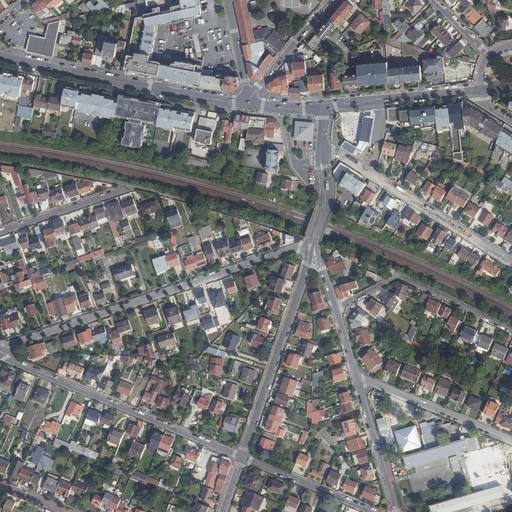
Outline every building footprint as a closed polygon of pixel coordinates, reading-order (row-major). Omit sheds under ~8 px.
[(43,10),(48,6),(45,1),(43,0),(41,0),(38,0),(31,7),(37,15),(39,17),(46,12),(43,10)] [(137,0),(138,2),(136,13),(136,15),(135,18),(145,16),(145,14),(155,12),(154,8),(182,2),(192,0),(137,0)] [(192,0),(186,1),(189,18),(202,16),(198,0),(192,0)] [(321,0),(323,1),(324,0),(234,0),(243,41),(251,79),(256,80),(275,58),(270,54),(263,63),(259,61),(261,57),(260,56),(254,65),(252,65),(249,45),(263,42),(264,43),(278,54),(286,45),(278,39),(281,36),(274,30),(272,34),(266,29),(255,31),(256,35),(254,35),(245,0),(321,0)] [(374,8),(383,8),(382,2),(382,0),(372,0),(373,4),(374,4),(374,8)] [(422,5),(417,0),(407,0),(405,3),(415,13),(422,5)] [(488,0),(488,1),(486,1),(487,4),(490,13),(495,14),(496,6),(493,5),(493,0),(488,0)] [(127,62),(125,70),(134,71),(134,74),(152,77),(152,75),(163,77),(170,78),(170,81),(200,86),(203,69),(203,66),(177,61),(176,63),(173,63),(172,66),(166,65),(159,64),(159,62),(151,61),(158,25),(189,18),(186,1),(182,2),(154,8),(155,12),(145,14),(145,16),(135,18),(127,62)] [(346,1),(330,20),(337,26),(354,8),(346,1)] [(473,8),(466,1),(463,4),(464,6),(461,10),(466,14),(473,8)] [(79,6),(86,14),(93,13),(86,4),(84,2),(79,6)] [(90,2),(86,4),(93,13),(98,11),(90,2)] [(132,12),(136,13),(138,2),(126,5),(125,7),(132,9),(132,12)] [(388,2),(382,2),(383,8),(383,12),(384,23),(391,23),(388,2)] [(116,7),(113,8),(112,12),(124,14),(125,7),(126,5),(116,7)] [(108,16),(111,16),(112,12),(113,8),(110,9),(98,11),(93,13),(92,17),(94,18),(95,15),(105,12),(105,13),(109,12),(108,16)] [(481,16),(474,8),(466,15),(477,26),(482,20),(485,18),(482,15),(481,16)] [(351,25),(343,34),(350,40),(358,31),(361,34),(371,22),(362,14),(357,19),(356,18),(354,21),(355,22),(351,26),(351,25)] [(509,18),(499,16),(498,21),(500,22),(499,28),(505,29),(505,26),(507,26),(509,18)] [(375,17),(374,18),(373,19),(377,23),(379,24),(381,25),(383,23),(381,21),(375,17)] [(40,54),(40,53),(43,54),(43,55),(53,57),(58,31),(61,20),(49,23),(46,38),(43,37),(35,35),(30,34),(29,39),(30,39),(27,50),(40,54)] [(330,20),(328,22),(336,28),(337,26),(330,20)] [(400,31),(393,38),(398,40),(411,27),(405,22),(403,24),(399,20),(395,25),(400,31)] [(491,29),(482,20),(477,26),(476,27),(485,36),(491,29)] [(326,40),(336,28),(328,22),(318,34),(326,40)] [(420,22),(415,27),(418,31),(423,26),(420,22)] [(431,31),(447,47),(454,40),(451,38),(449,35),(450,34),(444,28),(443,29),(441,27),(438,24),(431,31)] [(415,27),(412,25),(411,27),(398,40),(401,42),(409,34),(416,41),(422,35),(418,31),(415,27)] [(60,44),(71,46),(74,31),(69,31),(68,34),(64,33),(64,34),(63,34),(63,35),(62,35),(60,44)] [(97,56),(95,66),(100,67),(103,55),(106,41),(107,36),(101,35),(98,46),(99,46),(98,52),(97,56)] [(317,36),(309,45),(315,50),(323,41),(317,36)] [(400,50),(403,49),(403,42),(401,42),(398,40),(393,38),(386,36),(387,45),(390,45),(390,46),(393,46),(393,47),(396,47),(396,49),(400,48),(400,50)] [(126,42),(119,40),(118,44),(116,51),(124,53),(126,42)] [(103,55),(115,57),(116,51),(118,44),(106,41),(103,55)] [(265,51),(264,43),(263,42),(249,45),(252,65),(254,65),(260,56),(261,57),(265,51)] [(415,47),(403,42),(403,49),(404,56),(413,56),(414,58),(420,58),(419,48),(415,47)] [(446,49),(449,52),(455,46),(452,43),(446,49)] [(463,48),(458,43),(455,46),(449,52),(454,57),(463,48)] [(91,45),(86,44),(82,63),(92,65),(94,55),(92,55),(89,54),(91,45)] [(294,77),(308,75),(307,68),(306,61),(305,55),(300,56),(299,58),(300,63),(292,64),(294,74),(294,77)] [(320,63),(323,59),(320,57),(317,55),(314,58),(320,63)] [(444,57),(438,56),(437,58),(424,59),(425,72),(438,71),(445,70),(444,57)] [(466,71),(468,63),(463,62),(458,61),(457,70),(466,71)] [(388,62),(359,65),(359,74),(360,83),(365,83),(365,85),(371,84),(373,82),(377,82),(379,84),(390,83),(390,82),(389,69),(388,62)] [(405,68),(406,81),(412,81),(413,81),(413,83),(416,83),(416,81),(417,80),(422,80),(421,66),(405,67),(405,68)] [(389,69),(390,82),(395,81),(395,83),(395,85),(402,85),(402,82),(406,82),(406,81),(405,68),(389,69)] [(213,74),(214,70),(203,69),(200,86),(224,90),(225,79),(225,75),(225,74),(221,74),(221,75),(221,74),(220,74),(219,74),(218,74),(217,74),(213,74)] [(340,88),(339,73),(331,73),(332,89),(340,88)] [(4,92),(6,92),(9,78),(5,78),(5,76),(4,76),(0,74),(0,94),(1,95),(3,94),(4,92)] [(345,87),(360,85),(360,83),(359,74),(344,76),(345,87)] [(272,82),(268,84),(268,85),(269,91),(273,92),(276,91),(279,93),(281,93),(282,96),(291,97),(290,89),(289,86),(288,81),(287,75),(278,77),(279,78),(276,79),(274,82),(272,82)] [(310,91),(326,89),(324,75),(308,76),(309,80),(310,90),(310,91)] [(227,79),(225,79),(224,90),(235,91),(240,86),(238,77),(228,76),(227,79)] [(18,95),(21,95),(23,81),(20,80),(20,79),(19,78),(15,78),(12,77),(12,79),(9,78),(6,92),(8,92),(8,94),(8,96),(16,98),(17,98),(17,97),(18,96),(18,95)] [(24,79),(23,81),(21,95),(20,96),(26,97),(27,90),(32,91),(34,81),(30,80),(30,82),(28,82),(28,80),(24,79)] [(301,91),(310,90),(309,80),(295,82),(296,89),(291,89),(290,89),(291,97),(301,97),(301,91)] [(83,113),(89,114),(95,89),(81,86),(80,92),(76,109),(80,110),(83,111),(83,113)] [(70,109),(76,110),(76,109),(80,92),(66,89),(63,99),(62,107),(67,108),(67,107),(71,108),(70,109)] [(99,94),(99,90),(95,89),(89,114),(103,117),(108,92),(103,91),(102,95),(103,95),(103,97),(97,96),(97,94),(99,94)] [(111,117),(116,118),(120,95),(108,92),(103,117),(107,118),(108,116),(111,117)] [(41,96),(36,95),(34,107),(47,110),(47,109),(49,100),(40,98),(41,96)] [(158,125),(162,104),(120,95),(116,118),(126,119),(120,145),(141,148),(146,123),(158,125)] [(62,107),(63,99),(50,97),(49,100),(47,109),(61,112),(62,107)] [(505,124),(482,109),(469,101),(463,102),(463,103),(463,106),(468,106),(470,105),(482,112),(504,126),(505,124)] [(453,112),(464,111),(463,106),(463,103),(452,104),(453,112)] [(171,129),(174,130),(175,128),(177,113),(173,112),(171,112),(172,106),(162,104),(158,125),(155,139),(168,142),(171,129)] [(17,115),(31,118),(33,108),(19,105),(17,115)] [(504,126),(482,112),(470,105),(468,106),(463,106),(464,111),(465,124),(469,124),(469,126),(471,125),(481,132),(498,142),(504,126)] [(411,110),(400,111),(401,123),(405,122),(411,122),(412,125),(412,126),(415,126),(421,125),(421,128),(424,127),(433,127),(437,126),(436,109),(436,107),(431,107),(425,108),(421,108),(415,109),(416,111),(411,112),(411,109),(410,109),(411,110)] [(449,108),(436,109),(437,126),(439,146),(439,150),(445,150),(446,158),(454,160),(449,108)] [(175,128),(192,130),(195,112),(183,110),(183,111),(178,110),(178,111),(177,113),(175,128)] [(240,131),(245,132),(245,129),(249,130),(251,117),(236,115),(234,125),(233,133),(235,133),(235,132),(236,132),(237,128),(240,129),(240,131)] [(373,118),(363,116),(359,140),(369,142),(373,118)] [(200,117),(195,142),(211,145),(216,120),(200,117)] [(276,127),(282,127),(281,125),(279,123),(273,119),(251,117),(249,130),(247,139),(254,139),(254,143),(264,144),(265,135),(270,136),(270,138),(274,138),(276,127)] [(229,121),(224,120),(222,131),(228,132),(226,142),(231,143),(233,133),(234,125),(229,124),(229,121)] [(316,125),(297,123),(296,142),(314,144),(316,125)] [(511,154),(511,141),(509,139),(511,134),(511,128),(505,124),(504,126),(498,142),(497,144),(501,146),(500,148),(502,150),(505,152),(508,154),(510,155),(511,154)] [(413,147),(420,149),(424,142),(416,140),(413,147)] [(346,141),(342,149),(355,155),(359,147),(346,141)] [(389,154),(395,156),(398,146),(386,142),(383,151),(389,153),(389,154)] [(268,144),(268,150),(269,151),(280,152),(285,152),(284,145),(268,144)] [(409,160),(413,147),(408,145),(407,148),(400,146),(397,156),(409,160)] [(434,155),(426,167),(431,170),(440,156),(439,150),(434,151),(434,155)] [(269,151),(267,171),(278,173),(279,163),(279,160),(280,160),(280,152),(269,151)] [(455,153),(455,161),(464,160),(463,153),(455,153)] [(190,156),(189,163),(190,163),(209,169),(211,162),(190,156)] [(341,185),(353,192),(363,176),(342,163),(335,172),(336,177),(337,179),(340,178),(343,181),(341,185)] [(27,198),(23,186),(19,175),(18,172),(16,167),(3,166),(2,169),(2,172),(13,174),(17,187),(19,186),(22,195),(18,196),(20,201),(27,198)] [(421,178),(411,172),(407,179),(416,185),(421,178)] [(269,175),(259,173),(258,182),(268,184),(269,175)] [(362,181),(364,177),(363,176),(353,192),(360,196),(367,184),(362,181)] [(417,184),(421,186),(426,179),(422,176),(417,184)] [(507,181),(503,178),(501,181),(511,188),(511,185),(506,182),(507,181)] [(291,191),(293,181),(282,179),(281,188),(291,191)] [(496,184),(511,194),(511,188),(501,181),(499,180),(496,184)] [(79,181),(76,182),(77,184),(80,194),(91,190),(89,183),(86,182),(80,184),(79,181)] [(423,190),(432,196),(437,187),(428,182),(423,190)] [(29,205),(39,201),(36,192),(30,194),(29,190),(30,190),(28,184),(23,186),(27,198),(29,205)] [(70,197),(80,194),(77,184),(67,188),(68,190),(66,191),(67,194),(69,194),(70,197)] [(446,192),(437,186),(437,187),(432,196),(440,201),(446,192)] [(40,202),(52,197),(50,192),(48,187),(36,192),(39,201),(40,202)] [(461,193),(453,187),(447,197),(450,199),(451,198),(453,199),(452,201),(449,205),(452,207),(461,193)] [(59,200),(66,198),(62,189),(59,190),(58,189),(50,192),(52,197),(54,203),(59,201),(59,200)] [(369,204),(375,195),(368,191),(362,200),(369,204)] [(460,206),(464,208),(471,197),(462,192),(461,193),(452,207),(456,209),(459,204),(460,203),(461,204),(460,206)] [(6,196),(0,198),(0,210),(2,216),(3,219),(9,217),(5,208),(10,206),(6,196)] [(392,210),(396,204),(397,202),(388,197),(383,204),(388,207),(392,210)] [(134,199),(123,204),(127,216),(139,212),(134,199)] [(158,200),(141,206),(144,216),(162,210),(158,200)] [(109,206),(104,208),(107,216),(108,219),(115,240),(120,239),(114,221),(124,217),(119,203),(110,207),(109,206)] [(465,212),(475,218),(479,212),(481,209),(471,203),(468,207),(465,212)] [(361,218),(374,225),(381,213),(368,206),(361,218)] [(97,220),(107,216),(104,208),(104,207),(94,210),(95,215),(91,217),(92,219),(95,226),(99,225),(98,223),(97,220)] [(181,219),(178,208),(174,209),(174,210),(166,213),(169,223),(181,219)] [(405,218),(418,226),(421,221),(419,220),(420,217),(410,210),(405,218)] [(482,214),(478,220),(489,226),(494,217),(484,211),(482,214)] [(84,233),(96,229),(95,226),(92,219),(80,222),(84,233)] [(63,221),(53,225),(54,228),(58,240),(68,236),(63,221)] [(508,229),(499,223),(493,231),(503,237),(508,229)] [(78,224),(69,227),(72,235),(81,232),(78,224)] [(428,240),(433,231),(423,225),(417,234),(428,240)] [(55,243),(59,242),(58,240),(54,228),(44,232),(50,248),(56,246),(55,243)] [(210,229),(204,231),(207,238),(213,236),(210,229)] [(440,229),(430,245),(434,247),(435,246),(438,248),(441,243),(442,243),(447,234),(440,229)] [(269,235),(255,240),(258,249),(272,244),(269,235)] [(23,249),(31,247),(30,244),(28,240),(28,237),(22,239),(24,242),(21,243),(23,249)] [(33,238),(28,240),(30,244),(31,247),(31,248),(32,251),(38,249),(38,250),(43,248),(39,237),(33,239),(33,238)] [(226,251),(232,249),(230,244),(227,237),(216,241),(220,254),(226,252),(226,251)] [(19,248),(16,238),(3,242),(6,252),(19,248)] [(78,238),(73,240),(75,245),(77,251),(82,249),(78,238)] [(163,248),(160,238),(154,240),(156,249),(163,248)] [(251,238),(242,241),(245,250),(245,251),(254,248),(251,238)] [(233,254),(245,250),(242,241),(230,244),(232,249),(233,254)] [(212,244),(204,246),(210,265),(216,262),(214,256),(216,255),(212,244)] [(463,249),(459,246),(455,253),(458,256),(467,261),(468,260),(476,265),(481,258),(475,255),(475,256),(472,254),(471,255),(468,253),(468,252),(463,248),(463,249)] [(343,260),(345,256),(336,252),(334,256),(330,257),(331,262),(328,263),(331,273),(346,268),(343,260)] [(176,254),(166,257),(170,268),(180,264),(176,254)] [(204,254),(194,257),(195,259),(198,268),(208,265),(204,254)] [(166,256),(153,261),(158,273),(170,269),(170,268),(166,257),(166,256)] [(189,271),(198,268),(195,259),(194,257),(194,256),(187,258),(189,261),(186,262),(189,271)] [(69,271),(78,268),(77,264),(80,263),(78,258),(66,263),(69,271)] [(498,267),(486,259),(478,271),(483,274),(485,269),(497,276),(501,270),(497,268),(498,267)] [(8,285),(9,287),(14,285),(16,285),(19,284),(26,282),(30,280),(29,276),(27,271),(23,260),(19,261),(21,268),(23,267),(25,272),(11,276),(13,282),(15,281),(16,283),(14,284),(8,285)] [(134,264),(113,271),(117,281),(118,281),(119,283),(139,277),(134,264)] [(287,264),(282,277),(291,280),(295,267),(287,264)] [(108,280),(112,278),(108,266),(104,267),(108,280)] [(33,269),(27,271),(29,276),(30,280),(41,276),(39,272),(35,273),(33,269)] [(377,279),(379,275),(369,271),(367,275),(377,279)] [(40,291),(48,288),(45,278),(44,275),(41,276),(30,280),(31,281),(33,286),(33,289),(39,287),(40,291)] [(256,275),(245,278),(249,289),(259,285),(256,275)] [(285,281),(274,277),(270,290),(281,293),(284,286),(285,281)] [(26,282),(19,284),(16,285),(14,285),(16,290),(20,289),(19,288),(22,288),(28,286),(28,288),(33,286),(31,281),(26,282)] [(240,291),(237,281),(227,284),(230,295),(240,291)] [(358,287),(356,282),(337,288),(337,289),(337,290),(341,300),(346,298),(345,296),(348,295),(347,291),(358,287)] [(110,283),(102,286),(105,294),(105,295),(113,291),(110,283)] [(400,289),(397,296),(398,296),(407,300),(412,289),(398,283),(396,287),(400,289)] [(218,288),(203,293),(206,300),(221,295),(219,290),(218,288)] [(314,312),(325,309),(323,303),(324,303),(320,291),(310,295),(314,306),(313,307),(314,312)] [(420,300),(428,303),(431,296),(424,293),(420,300)] [(105,296),(105,295),(105,294),(100,296),(99,294),(95,296),(98,305),(107,302),(105,296)] [(396,299),(398,296),(397,296),(394,294),(392,297),(387,294),(382,301),(388,305),(387,308),(393,312),(400,302),(396,299)] [(89,296),(81,299),(84,308),(92,305),(89,296)] [(282,301),(270,297),(268,302),(270,303),(268,311),(267,312),(276,315),(279,307),(281,307),(282,301)] [(64,304),(66,304),(64,298),(61,299),(62,302),(58,304),(58,307),(57,307),(60,317),(64,316),(65,317),(68,316),(67,315),(68,315),(64,304)] [(378,313),(384,305),(373,299),(368,307),(372,310),(378,313)] [(437,303),(432,300),(430,304),(440,309),(441,305),(437,303)] [(74,302),(66,304),(69,313),(77,310),(74,302)] [(37,314),(34,305),(25,308),(26,309),(25,309),(26,313),(27,312),(29,317),(37,314)] [(187,324),(201,319),(196,305),(191,307),(191,310),(183,313),(187,324)] [(440,315),(449,318),(452,310),(443,306),(440,315)] [(370,315),(359,307),(350,319),(353,328),(362,325),(361,321),(364,316),(367,319),(370,315)] [(17,308),(8,311),(9,313),(11,318),(14,328),(23,325),(17,308)] [(177,308),(166,312),(171,326),(182,322),(177,308)] [(156,310),(144,314),(148,327),(161,322),(156,310)] [(10,318),(11,318),(9,313),(0,315),(0,321),(1,321),(5,330),(14,327),(10,318)] [(328,317),(318,320),(322,332),(331,329),(328,317)] [(455,332),(460,321),(452,317),(448,325),(452,327),(450,330),(455,332)] [(267,332),(271,321),(262,318),(258,329),(267,332)] [(121,337),(133,333),(129,321),(117,325),(119,331),(121,337)] [(455,332),(459,333),(462,325),(463,322),(460,321),(455,332)] [(310,326),(301,322),(297,335),(306,338),(310,326)] [(411,345),(418,328),(413,325),(408,337),(401,332),(399,336),(411,345)] [(469,328),(462,325),(459,333),(458,335),(471,341),(476,330),(469,327),(469,328)] [(95,342),(108,337),(107,335),(105,327),(101,329),(99,330),(99,329),(92,332),(95,341),(95,342)] [(260,338),(261,334),(248,329),(247,332),(255,335),(252,346),(261,349),(265,340),(260,338)] [(368,329),(356,333),(358,340),(359,340),(362,347),(372,344),(368,329)] [(88,333),(78,336),(80,344),(82,343),(82,345),(87,343),(95,341),(92,332),(91,330),(87,331),(88,333)] [(121,337),(119,331),(115,333),(115,334),(113,335),(112,333),(107,335),(108,337),(109,341),(112,340),(113,343),(114,346),(123,343),(121,337)] [(175,332),(158,338),(161,349),(178,343),(175,332)] [(238,337),(228,334),(227,338),(228,338),(227,343),(226,342),(224,348),(234,351),(235,347),(234,347),(234,345),(236,345),(238,337)] [(479,345),(489,350),(494,340),(483,335),(479,345)] [(74,336),(64,339),(67,348),(78,345),(74,336)] [(502,351),(507,353),(511,344),(499,338),(495,348),(502,351)] [(299,346),(296,354),(301,356),(305,357),(310,344),(300,340),(297,346),(299,346)] [(54,342),(47,344),(51,355),(58,353),(54,342)] [(44,343),(28,348),(32,360),(44,356),(43,352),(47,351),(44,343)] [(147,353),(149,357),(157,358),(155,354),(152,345),(145,347),(147,353)] [(368,351),(367,350),(361,355),(364,358),(363,358),(373,370),(374,369),(377,372),(382,367),(381,365),(384,362),(382,359),(383,358),(375,350),(374,351),(371,348),(368,351)] [(297,368),(301,356),(296,354),(291,353),(287,365),(297,368)] [(341,362),(339,353),(329,356),(331,365),(341,362)] [(112,370),(116,357),(111,356),(107,369),(112,370)] [(151,365),(155,367),(159,358),(157,358),(149,357),(146,357),(144,362),(148,364),(147,366),(150,368),(151,365)] [(197,359),(190,359),(187,367),(200,371),(197,359)] [(222,360),(212,359),(211,371),(218,372),(221,372),(222,360)] [(395,362),(389,359),(385,370),(389,372),(393,373),(393,375),(396,377),(402,364),(395,362)] [(67,374),(81,379),(84,369),(74,364),(74,366),(66,363),(63,370),(68,372),(67,374)] [(91,367),(86,378),(92,381),(93,379),(101,382),(104,376),(106,370),(101,369),(100,371),(91,367)] [(342,368),(333,371),(337,383),(345,380),(342,368)] [(16,375),(4,369),(2,373),(7,375),(4,383),(11,386),(16,375)] [(255,372),(246,369),(241,381),(251,385),(255,372)] [(413,383),(417,384),(421,374),(409,369),(405,378),(414,382),(413,383)] [(164,379),(152,375),(150,381),(157,383),(154,389),(152,394),(147,392),(144,398),(149,401),(149,402),(153,403),(158,391),(160,385),(161,385),(163,382),(164,379)] [(111,378),(104,376),(101,382),(99,387),(109,391),(111,386),(113,387),(115,382),(110,380),(111,378)] [(429,390),(433,391),(437,381),(425,376),(421,385),(428,388),(430,389),(429,390)] [(299,382),(286,378),(280,392),(293,397),(299,382)] [(446,397),(452,383),(442,378),(436,392),(446,397)] [(126,394),(130,396),(134,387),(122,382),(119,390),(127,393),(126,394)] [(161,385),(159,392),(163,394),(167,384),(163,382),(161,385)] [(31,386),(22,383),(15,397),(25,401),(31,386)] [(239,387),(228,383),(224,396),(232,400),(236,390),(237,391),(239,387)] [(177,391),(172,402),(185,407),(191,392),(183,389),(179,387),(178,389),(177,391)] [(51,393),(40,388),(35,399),(47,404),(51,393)] [(467,393),(456,389),(452,398),(463,403),(467,393)] [(207,409),(212,396),(208,395),(205,402),(201,400),(203,393),(202,392),(196,390),(190,404),(197,407),(198,405),(207,409)] [(340,395),(343,404),(351,402),(348,393),(340,395)] [(290,398),(279,394),(276,403),(288,407),(290,398)] [(157,405),(166,409),(167,405),(169,405),(170,402),(169,402),(169,401),(161,397),(157,405)] [(483,401),(472,397),(468,406),(479,410),(483,401)] [(224,404),(222,403),(217,401),(215,400),(211,411),(219,414),(224,404)] [(495,417),(500,404),(490,401),(485,413),(495,417)] [(84,407),(72,402),(67,415),(72,417),(73,412),(81,416),(84,407)] [(354,410),(351,402),(343,404),(341,405),(342,409),(340,410),(341,413),(343,413),(354,410)] [(283,413),(284,410),(275,406),(274,409),(273,409),(270,419),(280,423),(284,413),(283,413)] [(99,413),(91,410),(88,418),(86,423),(92,426),(94,425),(95,422),(99,413)] [(322,423),(318,411),(312,413),(312,420),(312,426),(322,423)] [(108,424),(112,426),(115,417),(106,413),(102,422),(106,423),(105,425),(107,426),(108,424)] [(230,419),(226,418),(226,419),(223,428),(223,429),(234,433),(240,418),(232,415),(230,419)] [(502,424),(511,428),(511,427),(511,419),(505,416),(502,424)] [(277,433),(280,423),(270,419),(266,429),(277,433)] [(353,419),(343,423),(346,434),(350,432),(351,435),(356,434),(355,431),(357,430),(353,419)] [(45,429),(58,434),(62,426),(62,425),(54,421),(53,424),(48,422),(45,429)] [(132,424),(128,433),(136,437),(140,428),(132,424)] [(109,441),(120,445),(125,434),(113,429),(109,441)] [(305,431),(300,444),(304,445),(309,432),(305,431)] [(152,441),(161,445),(161,444),(165,436),(156,432),(152,441)] [(276,439),(265,435),(261,447),(273,451),(276,443),(275,442),(276,439)] [(175,440),(165,436),(161,444),(171,449),(175,440)] [(361,437),(347,441),(350,452),(365,448),(361,437)] [(417,450),(400,455),(404,469),(409,468),(468,451),(469,452),(478,449),(475,438),(421,454),(418,455),(417,450)] [(56,439),(55,442),(74,451),(77,445),(77,444),(72,442),(71,445),(56,439)] [(132,450),(143,455),(148,443),(136,439),(132,450)] [(333,454),(335,452),(330,446),(328,443),(325,445),(333,454)] [(88,449),(77,445),(74,451),(86,455),(88,449)] [(100,454),(88,449),(86,455),(87,456),(97,460),(100,454)] [(187,459),(198,463),(202,453),(191,449),(187,459)] [(73,454),(85,459),(87,456),(86,455),(74,451),(73,454)] [(367,452),(358,455),(358,457),(356,458),(357,460),(359,460),(360,463),(369,460),(367,452)] [(310,458),(300,454),(297,463),(306,467),(310,458)] [(511,455),(479,465),(486,490),(501,486),(501,487),(507,485),(503,470),(511,467),(511,455)] [(35,475),(33,482),(40,485),(43,477),(40,476),(44,468),(47,469),(47,470),(50,471),(54,460),(43,456),(41,461),(35,475)] [(184,460),(175,456),(171,465),(180,469),(184,460)] [(222,491),(232,464),(231,464),(231,462),(230,460),(230,459),(223,456),(222,459),(221,459),(221,460),(214,457),(208,472),(210,472),(207,480),(205,480),(204,484),(213,488),(217,475),(219,476),(220,474),(222,474),(216,489),(222,491)] [(0,471),(7,474),(11,464),(0,458),(0,471)] [(24,463),(16,460),(10,473),(15,475),(15,476),(19,478),(24,463)] [(327,465),(323,463),(319,472),(313,470),(312,475),(322,478),(327,465)] [(371,466),(362,469),(365,480),(375,478),(371,466)] [(35,475),(23,470),(20,478),(28,481),(28,482),(32,484),(33,482),(35,475)] [(342,475),(332,471),(328,482),(338,486),(342,475)] [(263,478),(253,474),(249,482),(248,482),(245,487),(256,491),(258,487),(260,488),(263,478)] [(139,481),(145,484),(147,481),(134,476),(132,475),(131,477),(139,480),(139,481)] [(76,481),(63,476),(62,480),(75,485),(76,481)] [(44,487),(57,492),(57,491),(58,490),(61,482),(48,477),(44,487)] [(148,477),(147,481),(151,483),(159,486),(160,484),(160,483),(148,477)] [(358,484),(347,479),(343,489),(354,493),(358,484)] [(63,494),(70,497),(70,495),(73,489),(75,485),(62,480),(61,482),(58,490),(64,492),(63,494)] [(86,486),(76,481),(75,485),(73,489),(76,491),(86,495),(90,487),(86,486)] [(285,487),(271,481),(268,489),(282,494),(285,487)] [(455,511),(504,498),(501,487),(501,486),(486,490),(431,506),(432,511),(455,511)] [(378,492),(366,487),(362,497),(378,503),(381,497),(377,496),(378,492)] [(215,497),(217,492),(215,492),(214,490),(207,488),(202,500),(215,505),(216,501),(214,500),(215,497)] [(259,511),(265,497),(260,495),(249,491),(246,496),(249,497),(245,506),(256,510),(259,511)] [(105,499),(103,503),(107,504),(105,508),(109,510),(115,497),(115,496),(107,493),(105,499)] [(95,508),(100,510),(103,503),(105,499),(96,495),(93,503),(96,505),(95,508)] [(287,505),(297,509),(301,501),(291,496),(287,505)] [(109,510),(108,511),(112,511),(114,508),(118,510),(119,507),(122,500),(115,497),(109,510)] [(24,511),(15,508),(17,503),(9,500),(4,511),(5,511),(7,511),(24,511)] [(206,511),(209,507),(198,502),(196,508),(201,510),(199,511),(206,511)]
